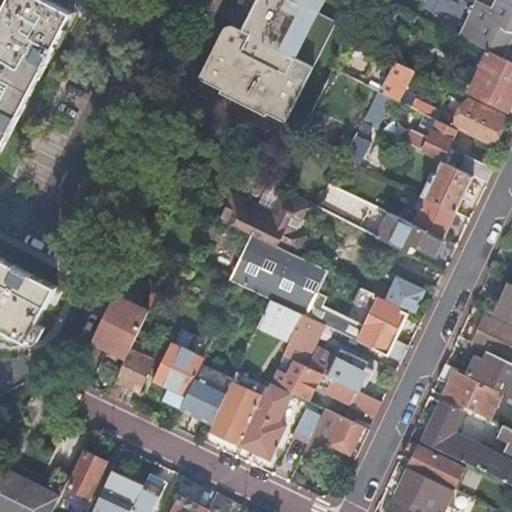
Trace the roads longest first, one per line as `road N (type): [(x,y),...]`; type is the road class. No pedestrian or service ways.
road 1 (residential): [(160,0),(36,234),(100,272),(66,346),(40,375),(0,367)]
road 2 (residential): [(353,511),(511,178)]
road 3 (residential): [(88,407),(308,511)]
